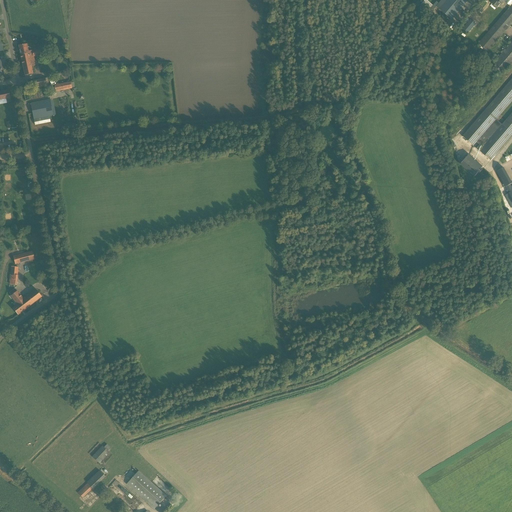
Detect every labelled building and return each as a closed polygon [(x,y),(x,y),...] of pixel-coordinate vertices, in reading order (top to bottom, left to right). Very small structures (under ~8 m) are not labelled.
[(441,0),(439,3),(437,1),(431,8),(433,10),(436,7),(452,19),(468,0),(441,0)] [(511,23),(511,4),(478,44),(488,52),(511,23)] [(470,19),(463,28),(468,33),(476,24),(470,19)] [(511,41),(494,63),(497,65),(494,68),(501,74),(504,71),(505,72),(511,64),(511,41)] [(34,56),(35,57),(43,55),(41,49),(28,51),(27,44),(19,46),(20,55),(29,53),(30,57),(34,56)] [(20,55),(22,61),(25,75),(33,74),(32,66),(36,66),(35,61),(31,62),(30,57),(29,53),(20,55)] [(47,78),(36,80),(31,81),(32,89),(49,85),(47,78)] [(479,151),(491,161),(511,135),(511,79),(463,137),(473,146),(480,151),(479,151)] [(56,91),(72,88),(71,82),(54,85),(56,91)] [(9,90),(0,91),(0,100),(11,98),(9,90)] [(36,131),(41,130),(57,127),(55,115),(53,115),(50,99),(31,103),(36,131)] [(469,154),(460,164),(475,176),(483,166),(469,154)] [(33,251),(13,256),(15,264),(35,259),(33,251)] [(17,285),(18,267),(11,266),(10,284),(17,285)] [(36,289),(24,298),(23,299),(17,291),(11,297),(17,305),(13,308),(18,315),(42,297),(36,289)] [(108,451),(111,448),(107,444),(104,447),(102,446),(92,457),(99,463),(109,452),(108,451)] [(77,492),(83,498),(103,479),(105,481),(108,479),(103,474),(99,470),(77,492)] [(154,509),(166,496),(138,471),(126,484),(154,509)] [(94,491),(81,503),(86,508),(98,495),(94,491)]
